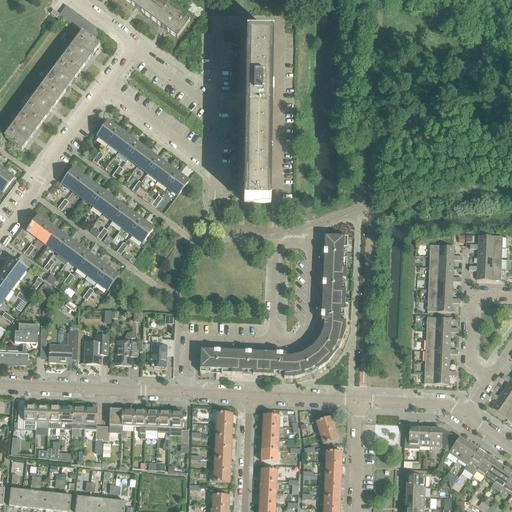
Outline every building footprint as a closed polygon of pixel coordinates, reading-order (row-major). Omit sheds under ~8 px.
[(163,3),(159,0),(124,0),(124,1),(150,20),(163,3)] [(189,22),(163,3),(150,20),(176,40),(189,22)] [(66,7),(61,13),(59,17),(63,20),(70,10),(66,7)] [(70,10),(63,20),(68,24),(75,14),(70,10)] [(53,11),(50,15),(56,19),(59,15),(53,11)] [(75,14),(68,24),(73,28),(80,18),(75,14)] [(80,18),(73,28),(78,31),(85,21),(80,18)] [(85,21),(78,31),(82,34),(83,35),(90,25),(85,21)] [(90,25),(83,35),(87,39),(95,29),(90,25)] [(95,29),(87,39),(92,42),(93,42),(100,32),(95,29)] [(82,34),(62,61),(79,73),(99,46),(93,42),(92,42),(87,39),(83,35),(82,34)] [(272,36),(247,35),(245,204),(269,204),(272,36)] [(62,61),(43,87),(60,100),(79,73),(62,61)] [(43,87),(23,113),(40,125),(60,100),(43,87)] [(21,151),(30,140),(40,125),(23,113),(4,139),(21,151)] [(98,137),(109,145),(118,132),(108,125),(98,137)] [(128,139),(118,132),(109,145),(118,152),(128,139)] [(138,147),(128,139),(118,152),(128,160),(138,147)] [(147,154),(138,147),(128,160),(138,167),(147,154)] [(157,161),(147,154),(138,167),(148,174),(157,161)] [(167,168),(157,161),(148,174),(157,181),(167,168)] [(177,176),(167,168),(157,181),(167,189),(177,176)] [(63,185),(73,192),(83,179),(73,172),(63,185)] [(12,180),(2,173),(0,175),(0,190),(3,193),(12,180)] [(187,183),(177,176),(167,189),(177,196),(187,183)] [(93,187),(83,179),(73,192),(83,200),(93,187)] [(103,194),(93,187),(83,200),(93,207),(103,194)] [(112,201),(103,194),(93,207),(103,214),(112,201)] [(122,209),(112,201),(103,214),(113,222),(122,209)] [(132,216),(122,209),(113,222),(122,229),(132,216)] [(142,223),(132,216),(122,229),(132,236),(142,223)] [(28,232),(38,240),(48,227),(38,219),(28,232)] [(152,230),(142,223),(132,236),(142,243),(152,230)] [(58,234),(48,227),(38,240),(48,247),(58,234)] [(67,241),(58,234),(48,247),(58,254),(67,241)] [(478,237),(478,246),(474,246),(473,251),(478,251),(478,249),(502,250),(502,238),(478,237)] [(323,259),(323,269),(346,270),(346,260),(343,260),(343,249),(347,249),(347,239),(324,238),(324,248),(329,248),(329,259),(323,259)] [(77,249),(67,241),(58,254),(68,262),(77,249)] [(430,247),(429,258),(453,260),(453,257),(453,248),(430,247)] [(87,256),(77,249),(68,262),(78,269),(87,256)] [(502,250),(478,249),(478,251),(477,259),(501,260),(502,250)] [(21,256),(17,261),(26,267),(29,262),(21,256)] [(97,263),(87,256),(78,269),(87,276),(97,263)] [(453,260),(429,258),(429,269),(453,270),(453,262),(457,262),(457,257),(453,257),(453,260)] [(501,260),(477,259),(477,268),(473,268),(472,272),(477,272),(477,270),(501,271),(501,260)] [(12,261),(4,271),(17,281),(25,270),(12,261)] [(29,262),(26,267),(31,271),(35,266),(29,262)] [(107,270),(97,263),(87,276),(97,283),(107,270)] [(346,270),(323,269),(323,279),(328,280),(327,290),(322,290),(322,300),(344,301),(345,291),(341,291),(342,280),(345,280),(346,270)] [(453,270),(429,269),(428,280),(452,281),(452,279),(453,270)] [(117,278),(107,270),(97,283),(107,291),(117,278)] [(501,271),(477,270),(477,272),(476,282),(500,283),(501,271)] [(4,271),(0,276),(0,283),(10,291),(17,281),(4,271)] [(452,281),(428,280),(428,291),(452,292),(452,283),(456,284),(456,279),(452,279),(452,281)] [(0,283),(0,298),(2,300),(10,291),(0,283)] [(63,288),(60,292),(70,299),(72,297),(65,292),(66,291),(68,288),(67,287),(65,286),(63,288)] [(452,292),(428,291),(427,302),(451,303),(451,300),(452,292)] [(344,312),(344,301),(322,300),(321,311),(326,311),(326,322),(324,322),(323,328),(319,339),(312,348),(302,355),(291,358),(284,358),(284,360),(273,360),(274,354),(263,354),(262,377),(273,377),(273,374),(284,374),(283,379),(293,380),(304,377),(303,373),(310,372),(315,368),(317,371),(327,365),(334,355),(331,353),(335,348),(337,342),(341,343),(345,333),(345,323),(340,322),(340,311),(344,312)] [(451,303),(427,302),(427,313),(451,314),(451,305),(455,305),(455,301),(451,300),(451,303)] [(112,318),(118,318),(118,312),(105,312),(105,324),(112,324),(112,318)] [(174,316),(166,315),(165,324),(174,324),(174,316)] [(426,319),(426,331),(450,332),(450,330),(450,320),(426,319)] [(14,345),(31,345),(31,346),(31,347),(31,348),(32,348),(33,349),(34,349),(35,348),(36,348),(36,347),(37,347),(37,346),(37,335),(38,335),(39,327),(19,326),(18,334),(15,334),(14,345)] [(450,332),(426,331),(425,341),(449,343),(450,334),(454,334),(454,330),(450,330),(450,332)] [(77,362),(78,334),(68,333),(67,348),(49,347),(49,364),(66,365),(66,363),(71,363),(71,362),(77,362)] [(100,366),(101,356),(107,357),(108,352),(108,338),(95,338),(95,345),(85,344),(84,365),(100,366)] [(131,367),(131,353),(137,354),(138,341),(131,340),(131,344),(117,343),(115,367),(131,367)] [(173,358),(174,342),(161,341),(161,340),(152,340),(152,347),(151,357),(147,357),(147,366),(151,366),(151,368),(154,368),(154,370),(159,371),(159,369),(165,369),(165,358),(173,358)] [(449,343),(425,341),(425,352),(449,353),(449,351),(449,343)] [(200,351),(199,374),(210,374),(210,371),(221,371),(221,375),(231,375),(232,353),(222,352),(222,357),(211,357),(211,352),(200,351)] [(449,353),(425,352),(425,363),(448,364),(449,356),(453,356),(453,351),(449,351),(449,353)] [(0,364),(28,366),(28,356),(14,355),(14,353),(0,352),(0,364)] [(242,353),(232,353),(231,375),(241,376),(241,372),(247,372),(252,373),(252,376),(262,377),(263,354),(253,354),(253,359),(242,358),(242,353)] [(448,364),(425,363),(424,374),(448,375),(448,373),(448,364)] [(448,375),(424,374),(424,385),(447,386),(448,377),(452,377),(452,373),(448,373),(448,375)] [(511,384),(509,382),(508,384),(503,391),(511,397),(511,384)] [(511,397),(503,391),(499,399),(495,396),(493,400),(496,402),(497,400),(511,410),(511,397)] [(511,410),(497,400),(496,402),(491,410),(511,423),(511,421),(511,410)] [(35,430),(36,407),(24,407),(23,430),(35,430)] [(48,431),(48,408),(36,407),(35,430),(48,431)] [(60,424),(61,408),(48,408),(48,431),(59,431),(60,424)] [(72,409),(61,408),(60,424),(72,425),(72,409)] [(84,431),(84,426),(85,409),(72,409),(72,425),(72,431),(84,431)] [(97,410),(85,409),(84,426),(96,426),(97,410)] [(121,435),(121,427),(122,411),(109,411),(109,429),(109,435),(121,435)] [(134,412),(122,411),(121,427),(133,428),(134,412)] [(145,433),(145,432),(146,412),(134,412),(133,428),(140,428),(139,433),(145,433)] [(157,433),(158,413),(146,412),(145,432),(157,433)] [(169,438),(170,413),(158,413),(157,433),(157,435),(165,436),(164,442),(168,442),(168,438),(169,438)] [(182,414),(170,413),(169,438),(181,438),(181,432),(182,414)] [(216,414),(216,426),(232,426),(232,415),(216,414)] [(278,430),(279,417),(263,416),(262,429),(278,430)] [(334,430),(331,418),(316,423),(320,435),(334,430)] [(232,426),(216,426),(215,437),(231,438),(232,426)] [(278,440),(278,430),(262,429),(262,440),(278,440)] [(419,448),(420,429),(408,429),(408,432),(404,432),(404,450),(419,451),(419,448)] [(430,430),(420,429),(419,448),(429,449),(430,430)] [(338,441),(334,430),(320,435),(323,446),(338,441)] [(441,430),(430,430),(429,449),(441,449),(441,446),(446,448),(450,435),(441,431),(441,430)] [(458,439),(450,435),(446,448),(451,450),(448,454),(457,460),(468,445),(459,439),(458,439)] [(231,438),(215,437),(215,449),(231,449),(231,438)] [(20,456),(21,439),(12,438),(11,456),(20,456)] [(278,440),(262,440),(261,451),(277,452),(278,440)] [(477,451),(468,445),(457,460),(466,466),(477,451)] [(59,460),(59,449),(53,448),(53,453),(39,452),(39,459),(59,460)] [(231,449),(215,449),(214,460),(230,461),(231,449)] [(277,452),(261,451),(261,463),(277,464),(277,452)] [(473,476),(486,457),(477,451),(466,466),(464,470),(473,476)] [(326,453),(325,464),(341,464),(341,454),(326,453)] [(484,479),(495,463),(486,457),(473,476),(482,482),(484,479)] [(230,461),(214,460),(214,472),(229,473),(230,461)] [(149,471),(165,472),(165,464),(150,463),(149,471)] [(504,469),(495,463),(484,479),(493,485),(504,469)] [(341,464),(325,464),(325,476),(340,476),(341,464)] [(500,494),(502,491),(511,476),(511,474),(504,469),(493,485),(491,488),(500,494)] [(261,471),(260,481),(276,482),(276,472),(261,471)] [(229,473),(214,472),(213,484),(229,484),(229,473)] [(407,472),(406,488),(424,489),(425,478),(427,473),(407,472)] [(340,476),(325,476),(324,487),(340,488),(340,476)] [(511,495),(511,476),(502,491),(511,497),(511,495)] [(280,494),(281,482),(276,482),(260,481),(260,494),(275,494),(280,494)] [(340,488),(324,487),(324,498),(339,499),(340,488)] [(424,489),(406,488),(405,499),(424,500),(424,489)] [(22,492),(10,490),(8,507),(20,509),(22,492)] [(31,492),(22,492),(20,509),(33,510),(35,493),(31,492)] [(39,493),(35,493),(33,510),(45,511),(47,494),(39,493)] [(56,511),(58,496),(47,494),(45,511),(50,511),(56,511)] [(275,494),(260,494),(259,506),(275,506),(275,494)] [(68,511),(70,497),(58,496),(56,511),(68,511)] [(213,496),(212,508),(228,509),(228,497),(213,496)] [(87,511),(89,499),(76,498),(74,511),(87,511)] [(339,499),(324,498),(323,510),(339,511),(339,499)] [(99,511),(101,500),(89,499),(87,511),(99,511)] [(430,500),(424,500),(405,499),(405,510),(423,510),(430,511),(430,500)] [(111,511),(113,502),(101,500),(99,511),(111,511)] [(123,511),(125,503),(113,502),(111,511),(123,511)]
